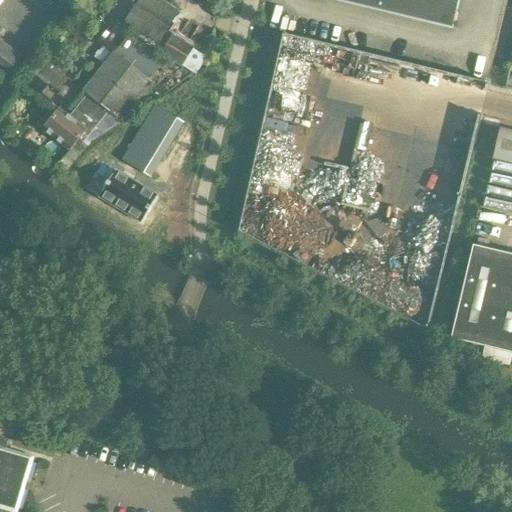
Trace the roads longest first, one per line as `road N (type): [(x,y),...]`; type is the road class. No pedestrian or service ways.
road 1 (unclassified): [(490,0),(477,48),(284,0)]
road 2 (unclassified): [(331,511),(304,461),(207,370),(182,335)]
road 3 (unclassified): [(248,0),(201,197)]
